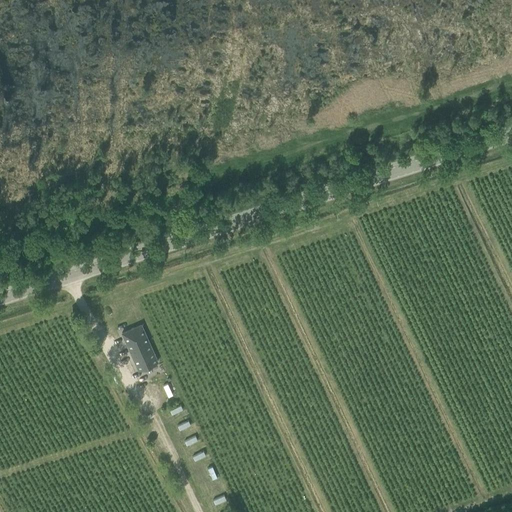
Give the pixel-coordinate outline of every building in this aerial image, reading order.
[(141,324),(121,333),(138,371),(158,362),(141,324)] [(165,383),(161,385),(167,396),(171,394),(165,383)] [(170,414),(182,409),(180,404),(168,409),(170,414)] [(177,430),(189,424),(186,420),(175,425),(177,430)] [(193,436),(183,440),(184,444),(195,440),(193,436)]
